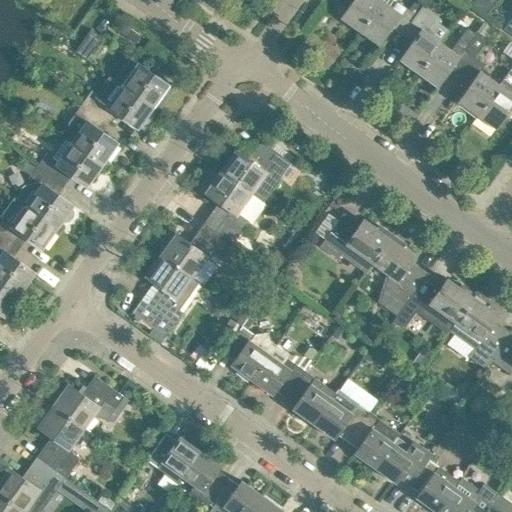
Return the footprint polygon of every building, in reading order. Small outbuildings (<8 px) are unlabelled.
[(360,32),(382,1),(381,0),(353,0),(340,18),(360,32)] [(392,27),(402,34),(417,14),(423,6),(415,1),(409,9),(397,0),(392,8),(382,1),(360,32),(379,46),(392,27)] [(418,74),(442,42),(449,31),(438,23),(441,19),(423,6),(417,14),(402,34),(412,41),(399,60),(418,74)] [(451,69),(461,76),(475,57),(494,31),(483,23),(476,32),(463,48),(457,44),(452,50),(442,42),(418,74),(438,88),(451,69)] [(76,51),(87,59),(102,37),(91,29),(76,51)] [(477,116),(499,84),(481,71),(485,64),(475,57),(461,76),(470,84),(457,102),(477,116)] [(168,86),(169,85),(138,63),(131,58),(115,79),(154,107),(156,104),(161,107),(173,90),(168,86)] [(152,110),(154,107),(115,79),(110,75),(97,93),(91,90),(82,103),(104,119),(111,109),(138,129),(139,127),(144,131),(156,113),(152,110)] [(511,88),(501,81),(499,84),(477,116),(496,130),(511,109),(511,110),(511,88)] [(97,128),(104,119),(82,103),(73,116),(68,123),(67,139),(103,165),(118,143),(97,128)] [(87,186),(103,165),(67,139),(54,157),(47,153),(38,166),(59,181),(66,172),(87,186)] [(236,150),(221,172),(263,202),(291,162),(262,141),(249,160),(236,150)] [(75,215),(74,211),(72,207),(73,205),(53,190),(59,181),(38,166),(29,178),(35,183),(28,184),(24,186),(22,187),(21,189),(21,191),(20,193),(20,196),(19,198),(27,205),(58,227),(62,222),(66,223),(70,221),(73,219),(75,215)] [(266,204),(263,202),(221,172),(205,193),(218,203),(204,223),(234,244),(250,222),(252,224),(266,204)] [(42,249),(58,227),(27,205),(19,198),(16,196),(2,215),(0,217),(0,233),(15,243),(22,234),(42,249)] [(373,262),(392,234),(378,225),(376,228),(364,220),(358,228),(342,216),(345,213),(344,213),(320,246),(337,259),(340,255),(365,272),(373,262)] [(234,244),(204,223),(190,243),(176,233),(161,255),(192,277),(213,249),(224,257),(234,244)] [(8,253),(15,243),(0,233),(0,280),(20,294),(35,272),(8,253)] [(405,244),(392,234),(373,262),(387,272),(378,303),(397,316),(425,276),(409,264),(415,256),(403,248),(405,244)] [(204,285),(192,277),(161,255),(146,276),(159,286),(147,303),(141,300),(132,312),(167,337),(178,320),(184,312),(204,285)] [(448,332),(475,294),(462,284),(459,288),(447,279),(441,287),(425,276),(397,316),(393,320),(405,329),(416,312),(447,334),(448,332)] [(0,313),(4,316),(20,294),(0,280),(0,313)] [(489,304),(475,294),(448,332),(473,349),(468,356),(486,369),(492,361),(509,335),(493,324),(498,316),(486,307),(489,304)] [(252,380),(270,354),(276,345),(269,341),(268,333),(256,334),(243,325),(223,352),(224,353),(227,348),(237,355),(231,365),(252,380)] [(511,337),(509,335),(492,361),(508,373),(511,367),(511,337)] [(289,392),(305,370),(287,357),(290,354),(276,345),(270,354),(252,380),(272,394),(279,385),(289,392)] [(314,424),(332,398),(336,392),(324,384),(305,370),(289,392),(299,400),(292,409),(314,424)] [(69,384),(53,406),(84,428),(92,416),(114,421),(129,400),(95,375),(82,394),(69,384)] [(449,383),(441,394),(458,406),(465,395),(449,383)] [(351,437),(367,415),(369,412),(338,389),(336,392),(332,398),(314,424),(334,439),(341,430),(351,437)] [(70,448),(84,428),(53,406),(38,427),(51,437),(37,457),(66,478),(80,459),(70,448)] [(376,468),(394,442),(397,437),(400,434),(369,412),(367,415),(351,437),(361,444),(354,453),(376,468)] [(183,476),(200,451),(179,436),(173,445),(163,438),(166,433),(147,459),(167,473),(171,467),(183,476)] [(413,481),(429,459),(432,454),(413,440),(410,445),(397,437),(394,442),(376,468),(396,483),(400,478),(410,485),(413,481)] [(221,466),(200,451),(183,476),(196,485),(191,491),(209,504),(225,482),(215,475),(221,466)] [(41,511),(66,478),(37,457),(22,477),(9,467),(0,480),(0,493),(25,511),(41,511)] [(437,511),(456,486),(460,481),(429,459),(413,481),(423,488),(416,497),(437,511)] [(483,511),(490,503),(497,493),(483,484),(479,490),(462,478),(460,481),(456,486),(437,511),(483,511)] [(250,511),(262,495),(241,480),(235,489),(225,482),(209,504),(213,506),(209,511),(250,511)] [(25,511),(0,493),(0,511),(25,511)] [(511,511),(511,504),(497,493),(490,503),(483,511),(511,511)] [(281,511),(283,510),(262,495),(250,511),(281,511)]
